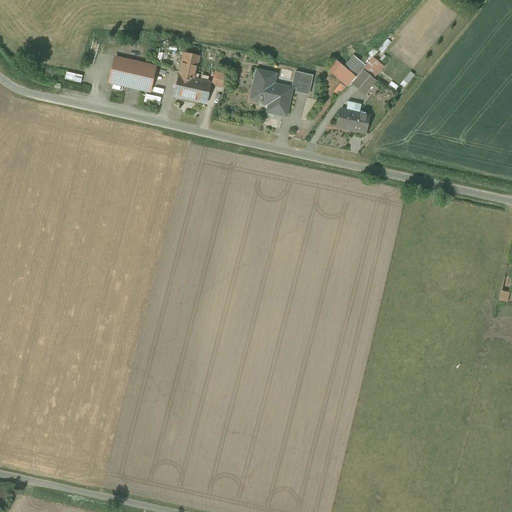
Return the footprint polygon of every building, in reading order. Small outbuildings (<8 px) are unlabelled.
[(184,54),(174,97),(206,104),(210,82),(195,79),(199,57),(184,54)] [(329,72),(342,82),(335,92),(341,97),(364,67),(377,78),(386,66),(374,57),(368,65),(355,55),(346,66),(339,60),(329,72)] [(155,67),(115,58),(115,59),(110,81),(110,82),(111,82),(148,91),(150,91),(150,90),(155,68),(155,67)] [(292,89),(274,84),(276,75),(257,70),(251,98),(260,100),(259,103),(261,103),(263,98),(268,99),(267,103),(269,103),(269,102),(276,104),(274,113),(285,116),(287,107),(292,89)] [(364,71),(352,84),(359,89),(370,76),(364,71)] [(82,76),(67,72),(66,75),(65,80),(81,83),(82,76)] [(215,72),(215,87),(227,87),(227,72),(215,72)] [(313,76),(295,72),(292,84),(297,85),(296,92),(309,95),(313,76)] [(413,73),(402,84),(405,87),(416,76),(413,73)] [(160,98),(146,95),(144,102),(159,105),(160,98)] [(370,116),(341,109),(336,127),(366,134),(370,116)] [(500,300),(510,302),(511,292),(502,290),(500,300)]
